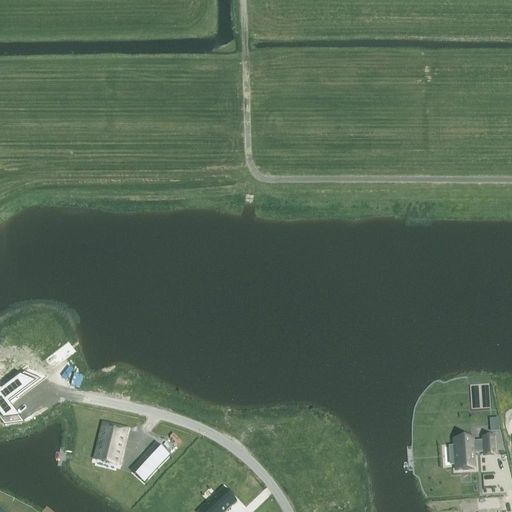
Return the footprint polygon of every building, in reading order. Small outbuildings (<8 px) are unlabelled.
[(70,346),(46,364),(53,374),(77,356),(70,346)] [(0,419),(7,429),(23,427),(8,408),(38,385),(26,379),(1,398),(0,397),(0,419)] [(498,420),(490,420),(491,433),(499,432),(498,420)] [(104,426),(98,448),(101,449),(99,457),(116,461),(118,453),(120,453),(126,431),(104,426)] [(473,440),(454,441),(456,471),(475,470),(473,454),(483,453),(484,456),(495,455),(493,438),(482,439),(483,442),(473,443),(473,440)] [(157,446),(150,453),(162,464),(168,457),(157,446)] [(139,465),(132,472),(144,483),(151,476),(139,465)] [(223,490),(201,510),(202,511),(226,511),(236,503),(223,490)]
